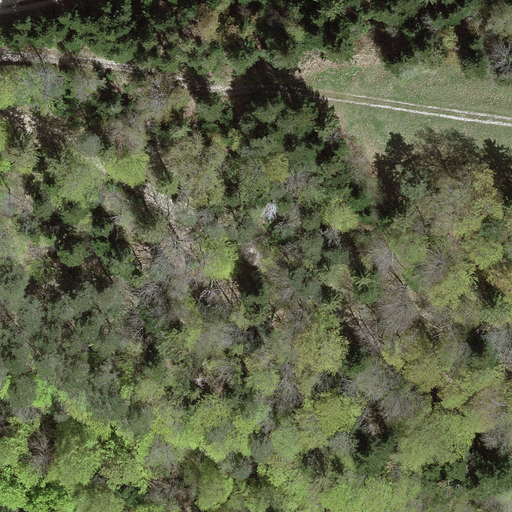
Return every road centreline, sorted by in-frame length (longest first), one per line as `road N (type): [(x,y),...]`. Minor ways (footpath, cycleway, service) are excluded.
road 1 (track): [(0,112),(161,199),(511,433)]
road 2 (track): [(0,51),(511,121)]
